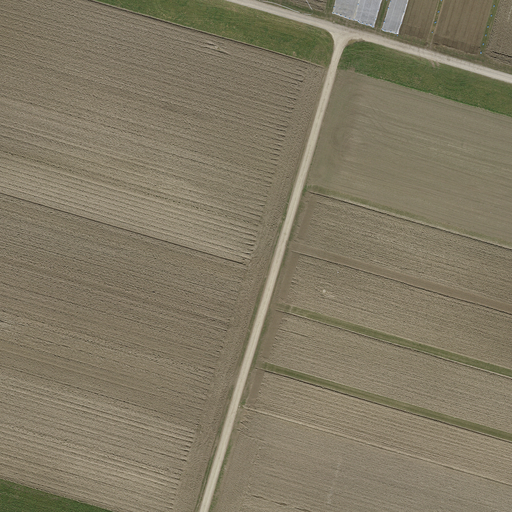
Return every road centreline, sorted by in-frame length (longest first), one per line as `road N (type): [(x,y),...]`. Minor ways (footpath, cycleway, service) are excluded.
road 1 (track): [(347,29),(204,511)]
road 2 (track): [(511,77),(246,0)]
